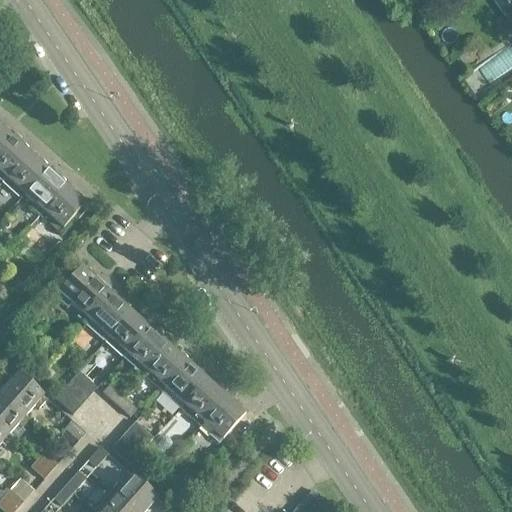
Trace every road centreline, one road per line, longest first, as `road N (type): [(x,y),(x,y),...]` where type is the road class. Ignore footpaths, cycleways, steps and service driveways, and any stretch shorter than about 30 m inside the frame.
road 1 (tertiary): [(375,511),(26,0)]
road 2 (residential): [(33,511),(111,418)]
